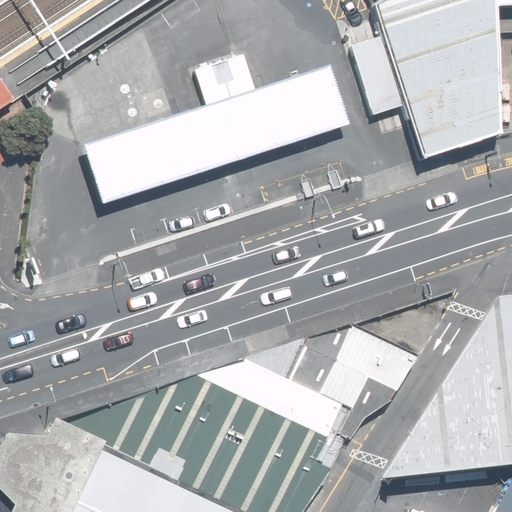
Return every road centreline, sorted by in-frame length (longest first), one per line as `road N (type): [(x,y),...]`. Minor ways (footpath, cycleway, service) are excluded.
road 1 (secondary): [(511,203),(0,365)]
road 2 (unclassified): [(511,232),(339,511)]
